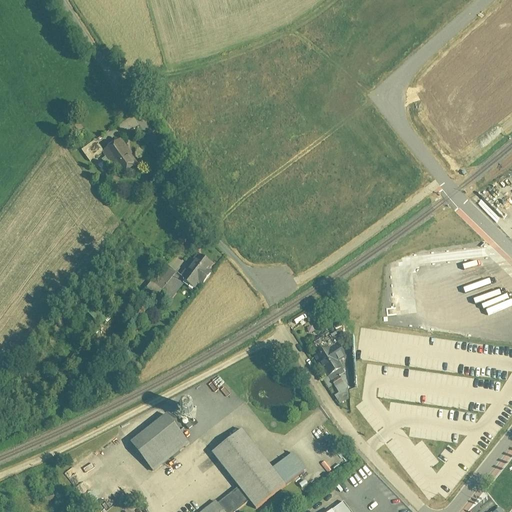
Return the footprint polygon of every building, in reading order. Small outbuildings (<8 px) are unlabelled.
[(94,142),(81,151),(88,162),(101,154),(94,142)] [(119,144),(100,157),(125,193),(144,180),(119,144)] [(212,267),(195,256),(180,278),(169,270),(156,289),(172,300),(181,287),(193,295),(212,267)] [(338,345),(329,349),(328,348),(314,356),(326,377),(340,368),(336,361),(344,356),(338,345)] [(72,372),(79,377),(87,368),(80,362),(72,372)] [(340,368),(326,377),(332,388),(346,380),(340,368)] [(165,415),(129,443),(150,471),(187,443),(165,415)] [(215,501),(200,511),(236,511),(248,503),(254,511),(304,470),(291,454),(272,469),(240,430),(211,454),(238,487),(218,504),(215,501)] [(349,511),(342,502),(329,511),(349,511)]
